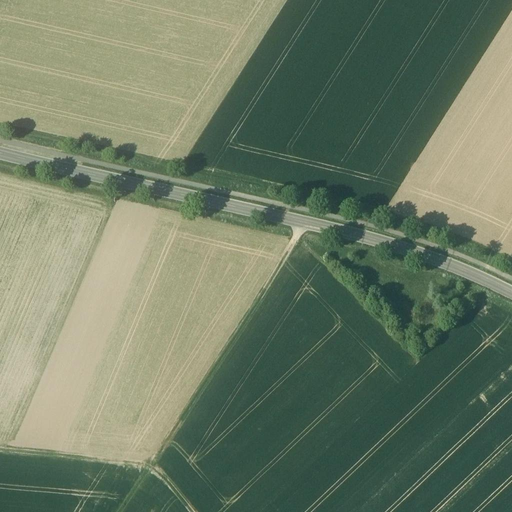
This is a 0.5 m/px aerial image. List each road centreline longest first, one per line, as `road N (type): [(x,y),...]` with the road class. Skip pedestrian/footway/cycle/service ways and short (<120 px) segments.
road 1 (tertiary): [(0,154),(381,242),(511,293)]
road 2 (track): [(304,223),(153,460),(0,448)]
road 3 (track): [(121,511),(153,460),(194,511)]
